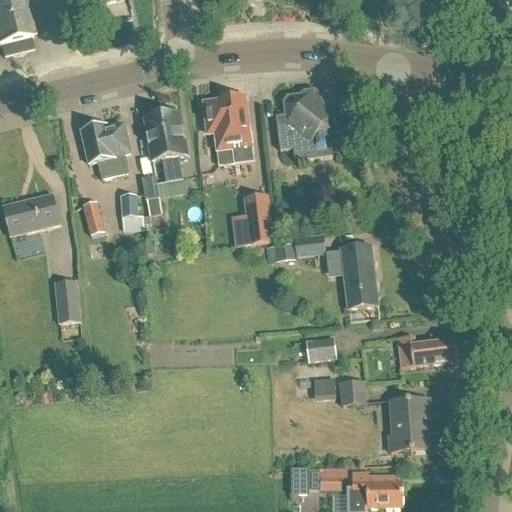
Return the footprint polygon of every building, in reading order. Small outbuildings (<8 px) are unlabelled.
[(0,0),(0,51),(2,51),(4,62),(33,55),(31,44),(36,43),(25,0),(0,0)] [(126,0),(90,0),(98,31),(132,23),(126,0)] [(288,100),(283,106),(284,121),(277,122),(282,156),(294,154),(296,167),(345,160),(341,128),(337,128),(336,120),(337,120),(336,112),(330,107),(325,107),(324,100),(316,93),(304,95),(301,98),(301,99),(291,101),(291,99),(288,100)] [(220,106),(205,108),(209,139),(217,138),(220,171),(254,167),(245,100),(220,103),(220,106)] [(184,185),(180,162),(188,161),(180,119),(147,125),(154,167),(163,165),(167,188),(184,185)] [(126,161),(132,159),(125,129),(109,133),(108,131),(82,137),(90,170),(99,168),(103,186),(130,179),(126,161)] [(157,181),(143,184),(146,205),(148,205),(150,221),(163,219),(157,181)] [(54,200),(5,212),(12,242),(61,230),(54,200)] [(124,223),(139,222),(137,200),(122,201),(124,223)] [(274,247),(269,205),(246,207),(251,249),(274,247)] [(92,241),(105,238),(98,207),(84,211),(92,241)] [(296,244),(298,263),(326,259),(323,241),(296,244)] [(372,251),(342,255),(349,315),(379,311),(372,251)] [(82,328),(78,286),(55,289),(60,330),(82,328)] [(415,342),(399,344),(402,374),(459,367),(456,346),(416,351),(415,342)] [(307,347),(310,367),(337,364),(335,344),(307,347)] [(335,384),(315,385),(316,406),(336,405),(335,384)] [(365,387),(342,388),(343,411),(366,410),(365,387)] [(392,406),(395,440),(390,441),(391,458),(429,455),(426,420),(430,420),(429,404),(392,406)] [(393,481),(369,482),(369,478),(353,478),(353,496),(349,496),(350,510),(350,511),(365,511),(366,510),(368,510),(368,511),(403,511),(404,487),(393,487),(393,481)] [(342,482),(321,482),(321,496),(342,495),(342,482)]
